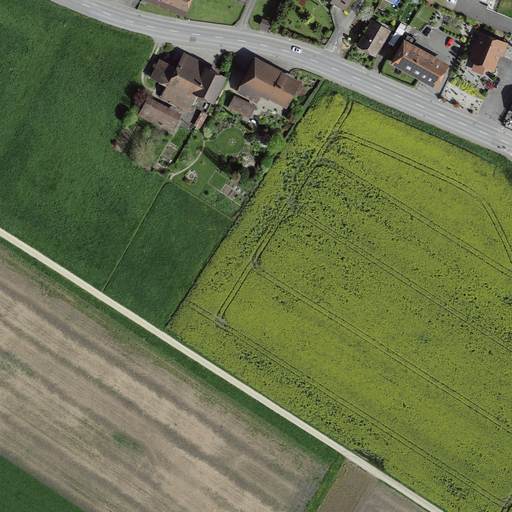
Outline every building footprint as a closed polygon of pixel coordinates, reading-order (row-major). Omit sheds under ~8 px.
[(159,0),(183,10),(187,0),(159,0)] [(511,0),(489,0),(487,6),(511,15),(511,0)] [(374,19),(359,45),(375,54),(388,31),(377,24),(378,22),(374,19)] [(260,25),(269,29),(271,23),(263,20),(260,25)] [(445,67),(411,48),(416,40),(407,35),(393,60),(436,83),(445,67)] [(473,59),(493,67),(503,44),(482,35),(479,43),(477,42),(473,51),(475,52),(473,59)] [(184,58),(164,97),(187,109),(193,98),(197,100),(194,105),(207,112),(223,78),(184,58)] [(168,64),(159,59),(150,77),(159,82),(168,64)] [(295,84),(253,62),(239,88),(247,92),(246,95),(256,100),(261,91),(286,103),(295,84)] [(255,107),(234,97),(230,106),(250,116),(255,107)] [(147,103),(141,115),(170,130),(176,118),(147,103)]
